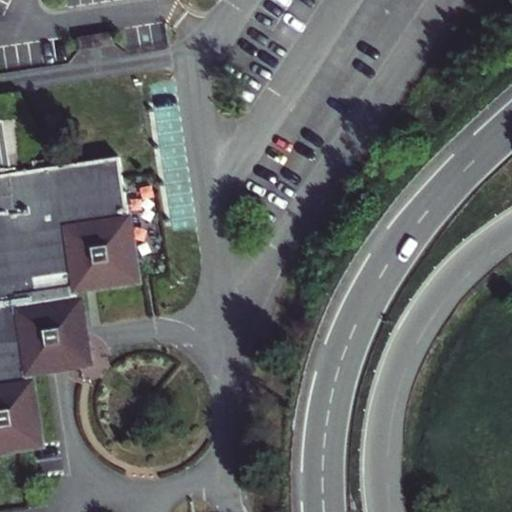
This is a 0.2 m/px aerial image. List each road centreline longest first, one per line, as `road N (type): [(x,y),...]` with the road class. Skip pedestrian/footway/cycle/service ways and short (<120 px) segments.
road 1 (motorway): [(511,125),(427,210),(368,298),(333,389),(323,511)]
road 2 (motorway): [(377,511),(377,429),(399,348),(450,270),(511,223)]
